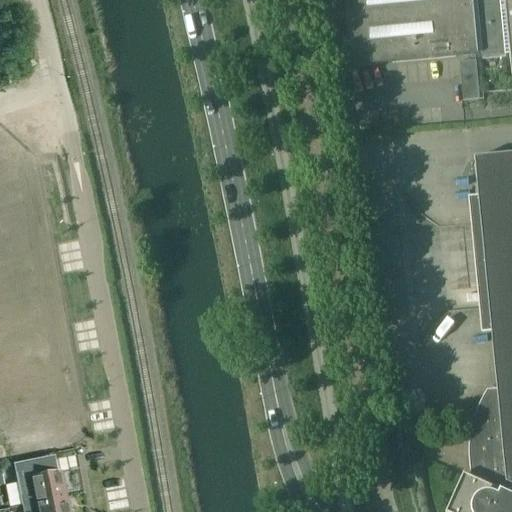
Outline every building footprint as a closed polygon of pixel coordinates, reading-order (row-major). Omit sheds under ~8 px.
[(478,56),(472,0),(344,0),(352,68),(478,56)] [(511,0),(474,0),(480,60),(502,58),(496,0),(504,0),(511,80),(511,0)] [(499,409),(478,411),(476,417),(474,422),(472,427),(471,433),(470,439),(470,444),(469,450),(469,455),(469,461),(470,467),(470,472),(472,481),(464,477),(447,511),(511,511),(511,156),(474,160),(481,225),(491,224),(499,307),(489,308),(499,409)] [(38,462),(15,467),(23,508),(38,505),(67,499),(62,474),(58,474),(42,478),(38,462)] [(38,505),(23,508),(23,511),(69,511),(67,499),(38,505)]
